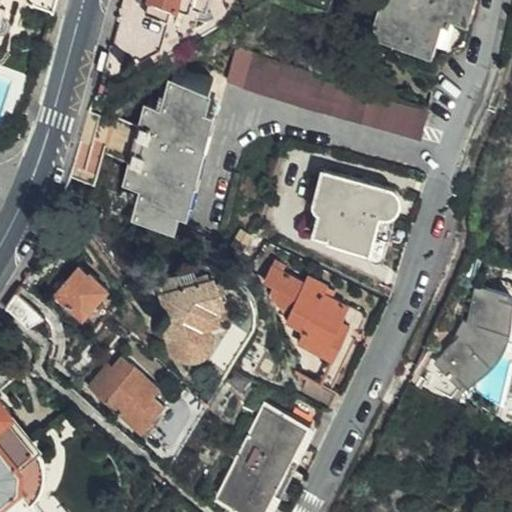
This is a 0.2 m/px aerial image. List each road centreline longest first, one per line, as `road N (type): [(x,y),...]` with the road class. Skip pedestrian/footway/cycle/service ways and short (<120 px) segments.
road 1 (residential): [(445,164),(425,256),(303,511)]
road 2 (primary): [(0,245),(29,192),(86,0)]
